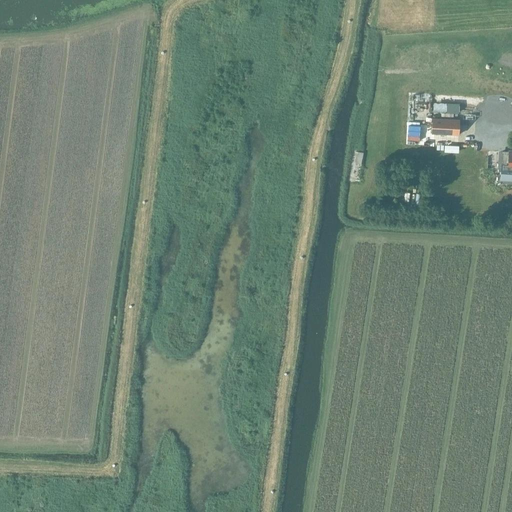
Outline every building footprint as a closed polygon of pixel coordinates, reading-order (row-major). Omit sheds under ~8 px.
[(432,133),(458,135),(459,120),(432,118),(432,133)] [(409,158),(409,154),(406,154),(406,146),(398,145),(397,158),(409,158)] [(501,161),(500,180),(511,180),(511,150),(509,151),(509,152),(502,152),(501,161)] [(498,167),(498,162),(494,161),(494,152),(488,152),(488,166),(498,167)] [(352,153),(352,163),(361,163),(361,153),(352,153)]
